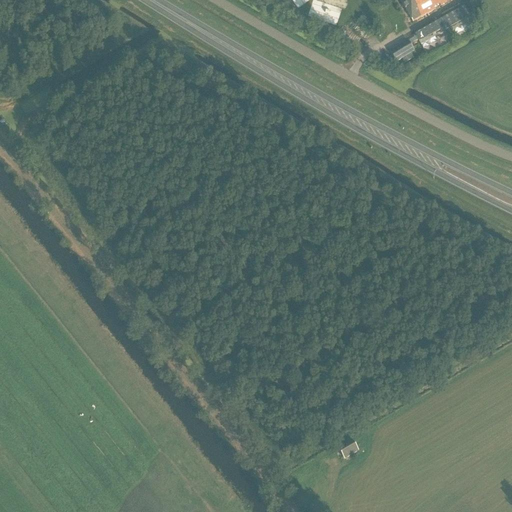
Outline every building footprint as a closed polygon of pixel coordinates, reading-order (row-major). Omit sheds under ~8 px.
[(434,8),(439,5),(440,7),(449,1),(448,0),(399,0),(413,23),(435,10),(434,8)] [(467,5),(414,35),(419,43),(448,26),(449,28),(473,15),(467,5)] [(396,63),(414,53),(408,42),(390,52),(396,63)] [(351,440),(336,448),(344,461),(359,452),(351,440)] [(304,483),(310,480),(305,472),(300,475),(304,483)]
